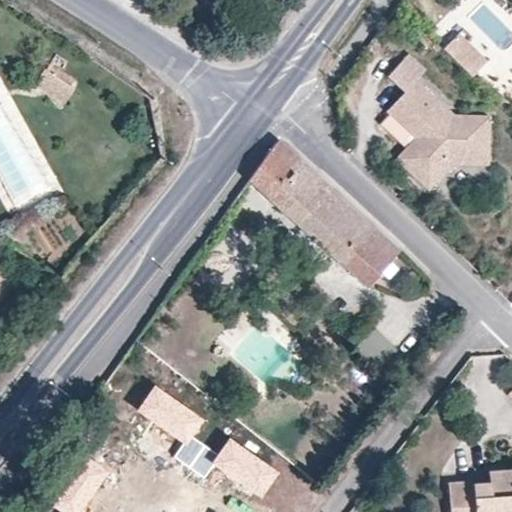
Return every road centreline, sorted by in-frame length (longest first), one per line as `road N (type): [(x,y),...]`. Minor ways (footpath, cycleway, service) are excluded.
road 1 (secondary): [(253,114),(0,432)]
road 2 (residential): [(267,98),(492,314)]
road 3 (residential): [(327,511),(492,314)]
road 4 (tertiary): [(72,0),(253,114)]
road 5 (secondary): [(339,0),(267,98)]
